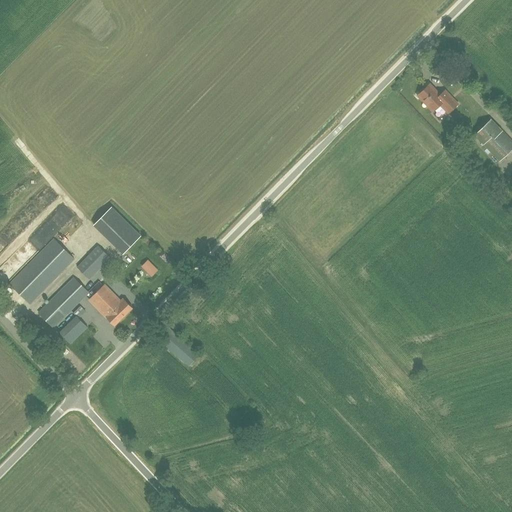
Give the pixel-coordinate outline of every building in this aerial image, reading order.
[(430,84),(418,95),(433,111),(441,104),(449,113),(457,104),(445,91),(440,96),(430,84)] [(511,148),(511,140),(491,119),(474,135),(499,161),(511,148)] [(111,207),(94,225),(123,253),(140,236),(111,207)] [(74,259),(54,239),(10,284),(30,303),(74,259)] [(97,246),(77,267),(89,279),(110,258),(97,246)] [(19,262),(22,258),(18,254),(14,258),(8,252),(5,256),(11,262),(6,268),(16,277),(25,267),(19,262)] [(158,271),(153,266),(149,271),(153,275),(158,271)] [(88,293),(74,278),(38,313),(53,328),(88,293)] [(121,302),(105,285),(90,300),(115,325),(132,308),(124,299),(121,302)] [(88,327),(81,321),(76,316),(60,331),(59,332),(71,344),(88,327)] [(169,328),(158,340),(189,367),(199,355),(169,328)]
